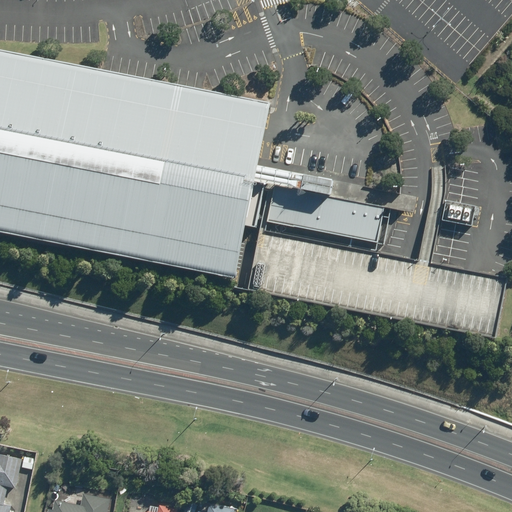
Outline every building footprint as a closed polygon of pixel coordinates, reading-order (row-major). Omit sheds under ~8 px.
[(267,103),(0,53),(0,234),(234,279),(244,225),(257,228),(266,183),(252,181),(254,173),(267,103)] [(334,181),(301,175),(299,189),(331,195),(334,181)] [(273,190),(267,221),(377,243),(384,207),(274,185),(273,190)] [(262,230),(259,230),(253,262),(247,291),(495,339),(507,278),(473,271),(431,263),(424,262),(418,260),(409,259),(379,253),(265,231),(262,230)] [(15,489),(21,460),(0,455),(0,511),(9,511),(11,505),(3,504),(7,487),(15,489)] [(81,504),(54,500),(52,510),(45,509),(45,511),(110,511),(113,497),(83,492),(81,504)] [(178,511),(179,507),(132,497),(128,511),(178,511)] [(232,511),(233,508),(205,503),(203,511),(232,511)]
